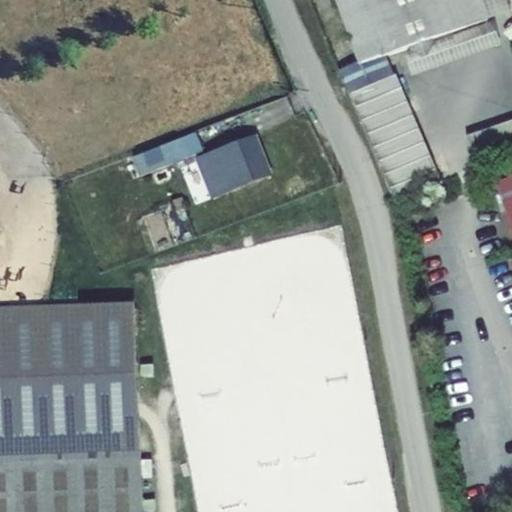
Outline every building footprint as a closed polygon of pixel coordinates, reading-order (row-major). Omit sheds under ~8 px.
[(326,0),(346,62),(371,53),(397,44),(470,20),(463,0),(326,0)] [(463,0),(470,20),(484,15),(498,11),(494,0),(463,0)] [(470,20),(397,44),(405,68),(492,39),(484,15),(470,20)] [(371,53),(346,62),(357,88),(382,77),(371,53)] [(357,88),(346,62),(328,68),(374,172),(380,200),(428,179),(382,77),(357,88)] [(511,118),(462,136),(472,163),(511,148),(511,118)] [(152,150),(159,169),(201,154),(194,135),(152,150)] [(202,160),(212,185),(232,178),(236,189),(267,178),(254,141),(202,160)] [(198,162),(181,169),(195,204),(212,198),(198,162)] [(511,175),(499,180),(511,217),(511,175)] [(141,511),(132,309),(0,314),(0,511),(141,511)]
